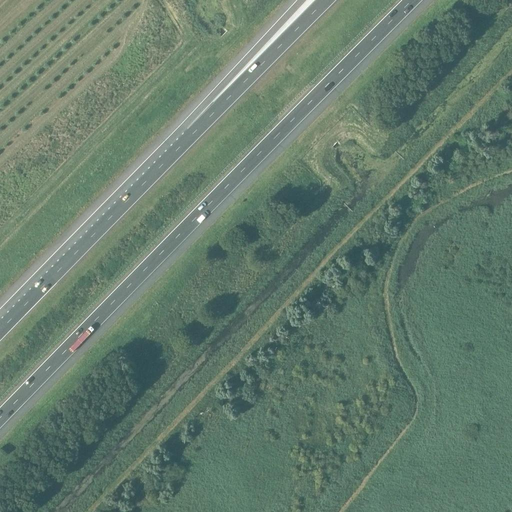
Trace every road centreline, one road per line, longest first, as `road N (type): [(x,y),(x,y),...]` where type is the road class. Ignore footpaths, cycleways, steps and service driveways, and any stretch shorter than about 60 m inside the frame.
road 1 (track): [(94,511),(511,72)]
road 2 (motorway): [(0,420),(412,0)]
road 3 (motorway): [(191,136),(0,331)]
road 4 (motorway): [(327,0),(191,136)]
road 5 (motorway): [(304,0),(191,136)]
